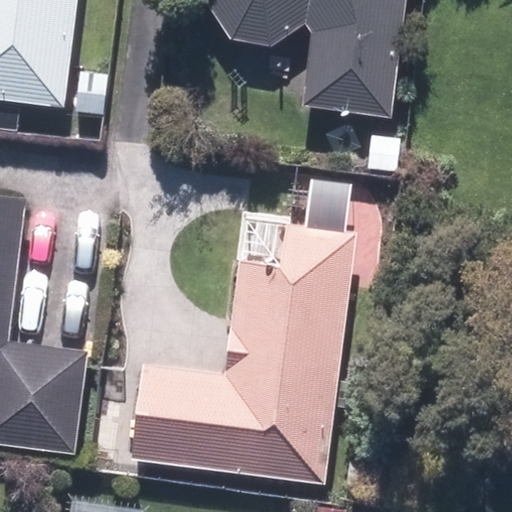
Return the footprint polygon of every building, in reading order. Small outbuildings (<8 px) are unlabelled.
[(0,0),(0,93),(74,102),(86,0),(0,0)] [(414,0),(212,0),(237,35),(279,41),(313,21),(318,30),(310,101),(401,115),(414,0)] [(115,71),(87,67),(82,109),(110,112),(115,71)] [(408,136),(378,132),(374,166),(404,169),(408,136)] [(334,481),(368,228),(354,226),(360,179),(320,173),(314,221),(294,218),(289,260),(248,254),(233,367),(152,356),(139,455),(334,481)] [(37,194),(0,188),(0,440),(84,451),(98,347),(18,336),(37,194)] [(150,511),(152,506),(81,495),(77,511),(150,511)]
